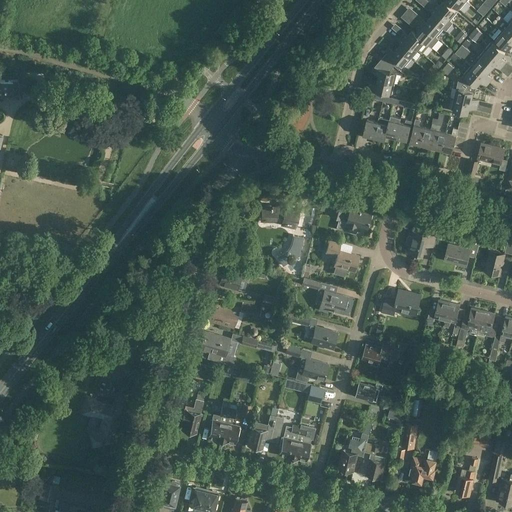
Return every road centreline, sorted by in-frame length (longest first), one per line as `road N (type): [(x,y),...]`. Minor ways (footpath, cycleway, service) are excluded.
road 1 (residential): [(143,447),(212,201),(245,151)]
road 2 (residential): [(315,484),(383,241)]
road 3 (residential): [(491,132),(474,128),(461,178),(339,149)]
road 4 (primary): [(208,118),(96,271)]
road 5 (unclassified): [(0,49),(118,72),(183,96)]
road 6 (primary): [(96,271),(213,135)]
road 7 (residential): [(315,484),(143,447)]
road 8 (residential): [(339,149),(364,52),(409,0)]
road 9 (primary): [(222,124),(320,0)]
road 10 (primary): [(0,392),(96,271)]
road 11 (primary): [(305,0),(208,118)]
road 12 (residential): [(511,302),(406,276),(386,258),(383,241)]
road 13 (unclassified): [(183,96),(261,0)]
